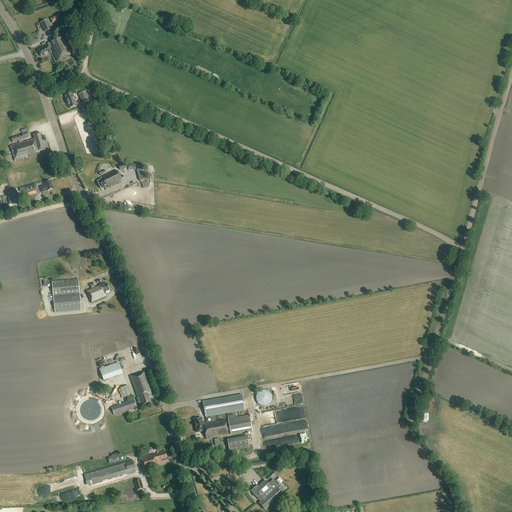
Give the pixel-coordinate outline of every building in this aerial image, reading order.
[(60,20),(58,15),(50,19),(52,24),(60,20)] [(45,33),(51,30),(47,20),(40,23),(45,33)] [(51,48),(57,62),(71,55),(68,49),(67,49),(65,45),(66,44),(62,37),(49,43),(50,45),(51,48)] [(45,55),(51,52),(49,48),(51,48),(50,45),(41,49),(42,49),(38,51),(40,53),(39,54),(40,56),(41,56),(45,55)] [(86,93),(86,92),(78,95),(82,104),(89,101),(92,100),(89,93),(86,93)] [(69,109),(76,106),(73,98),(74,98),(72,93),(65,95),(69,109)] [(18,141),(19,144),(10,146),(13,157),(15,162),(29,158),(36,156),(35,153),(38,152),(45,150),(39,133),(33,135),(34,139),(23,142),(22,140),(29,138),(26,129),(21,131),(22,135),(11,138),(13,143),(18,141)] [(143,168),(137,170),(139,180),(146,178),(143,168)] [(108,188),(121,181),(116,170),(101,178),(102,179),(100,180),(100,181),(97,182),(101,189),(105,187),(105,188),(107,187),(108,188)] [(51,181),(44,183),(45,186),(40,187),(42,193),(47,191),(53,189),(51,181)] [(34,184),(24,187),(27,197),(37,194),(34,184)] [(19,201),(15,189),(6,192),(9,204),(19,201)] [(55,312),(81,310),(78,279),(52,281),(55,312)] [(106,283),(95,287),(86,291),(91,304),(106,298),(104,293),(110,291),(106,283)] [(104,381),(122,374),(118,363),(99,369),(104,381)] [(148,396),(153,395),(145,373),(140,374),(140,373),(130,377),(136,395),(137,395),(138,398),(137,399),(139,406),(150,403),(148,396)] [(122,399),(131,395),(128,386),(120,388),(122,394),(121,395),(122,399)] [(256,397),(256,398),(256,400),(256,401),(257,402),(257,403),(258,403),(258,404),(259,405),(260,405),(261,406),(262,406),(263,406),(264,406),(265,406),(267,406),(268,405),(269,404),(270,403),(271,403),(271,402),(272,401),(272,400),(272,398),(272,397),(272,396),(271,395),(271,394),(270,393),(269,393),(268,392),(268,391),(267,391),(265,391),(264,390),(263,390),(262,391),(261,391),(260,391),(259,392),(258,393),(257,394),(257,395),(256,396),(256,397)] [(216,421),(215,416),(227,414),(228,423),(226,423),(227,430),(230,430),(231,435),(251,432),(248,415),(236,417),(235,412),(245,411),(242,395),(203,402),(207,423),(203,424),(203,420),(195,422),(197,435),(205,434),(206,440),(228,436),(225,420),(216,421)] [(114,415),(137,408),(134,400),(111,408),(114,415)] [(248,448),(246,437),(227,440),(229,452),(248,448)] [(160,460),(166,458),(165,451),(157,454),(154,455),(154,454),(139,459),(142,471),(158,467),(157,462),(160,461),(160,460)] [(109,464),(126,460),(125,454),(107,458),(109,464)] [(133,473),(132,469),(135,468),(133,461),(84,475),(86,482),(87,486),(133,473)] [(265,481),(258,488),(256,486),(251,491),(261,502),(259,504),(265,510),(282,494),(278,489),(280,487),(273,480),(268,484),(265,481)]
